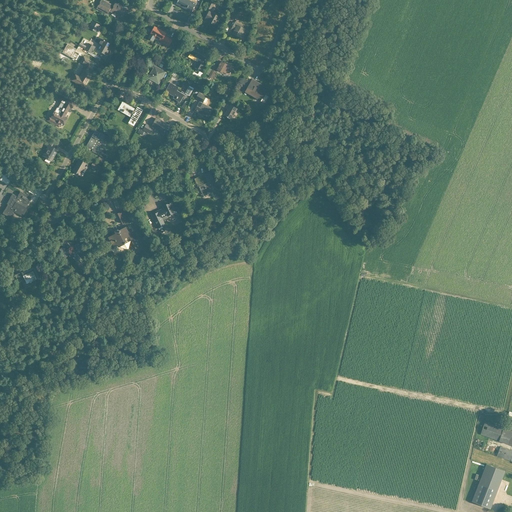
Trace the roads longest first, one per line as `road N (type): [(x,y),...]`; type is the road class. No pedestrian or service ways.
road 1 (unclassified): [(55,220),(206,144),(203,133),(113,84)]
road 2 (unclassified): [(148,6),(258,68),(290,0)]
road 3 (unclassified): [(55,220),(48,193),(113,84)]
